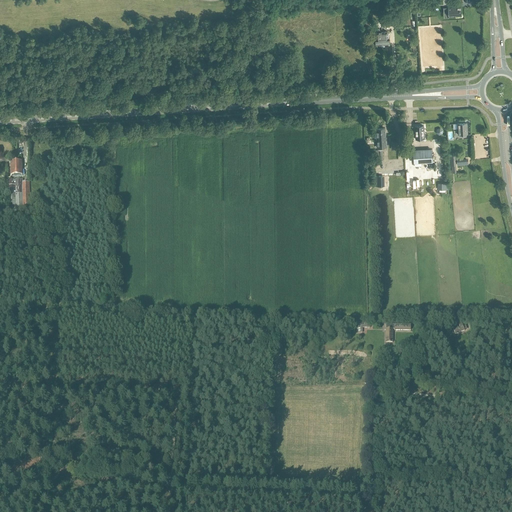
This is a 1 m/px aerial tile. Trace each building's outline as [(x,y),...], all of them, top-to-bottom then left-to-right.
[(449,15),(452,15),(462,14),(461,7),(452,7),(448,8),(449,15)] [(468,134),(467,123),(458,123),(458,135),(468,134)] [(415,126),(415,139),(425,138),(424,126),(415,126)] [(377,129),(378,138),(378,146),(378,148),(381,148),(387,147),(387,137),(385,137),(384,128),(377,129)] [(382,150),(381,150),(374,151),(374,161),(383,160),(382,150)] [(414,162),(417,162),(432,161),(431,150),(414,151),(414,162)] [(22,161),(11,161),(11,175),(22,175),(22,161)] [(384,186),(384,176),(375,176),(375,186),(384,186)] [(8,180),(9,211),(23,211),(23,212),(31,212),(30,181),(23,181),(23,180),(8,180)] [(355,324),(355,330),(356,330),(356,332),(362,332),(362,328),(370,328),(370,324),(370,322),(358,322),(358,324),(355,324)] [(463,326),(461,323),(459,324),(460,327),(458,328),(456,325),(452,327),(455,334),(464,331),(464,330),(467,329),(465,325),(463,326)]
